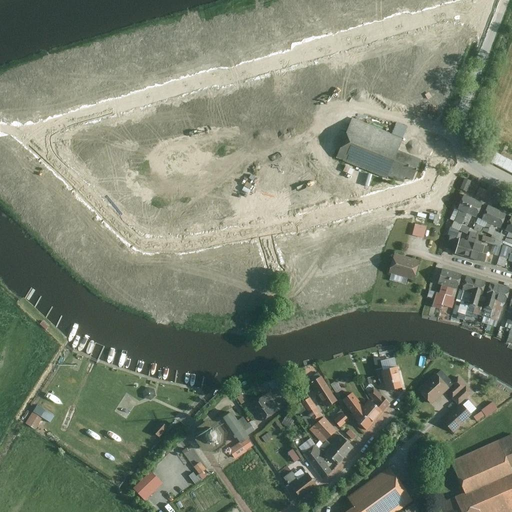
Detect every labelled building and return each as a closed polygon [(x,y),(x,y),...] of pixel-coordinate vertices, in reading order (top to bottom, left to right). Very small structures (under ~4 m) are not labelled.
[(111,71),(78,81),(84,102),(118,92),(111,71)] [(402,139),(352,118),(337,157),(388,179),(389,177),(403,182),(405,177),(413,180),(420,159),(399,150),(402,139)] [(511,161),(496,153),(491,163),(511,174),(511,161)] [(471,181),(465,179),(460,188),(467,191),(471,181)] [(487,191),(480,188),(477,195),(484,198),(487,191)] [(468,213),(474,199),(465,195),(458,209),(468,213)] [(511,201),(503,197),(500,204),(509,208),(511,201)] [(468,213),(476,217),(483,203),(474,199),(468,213)] [(486,222),(491,224),(498,210),(488,205),(482,220),(486,222)] [(508,214),(498,210),(491,224),(501,228),(508,214)] [(461,211),(455,221),(463,225),(468,215),(461,211)] [(484,227),(477,224),(475,229),(481,232),(484,227)] [(489,228),(488,232),(493,235),(497,227),(491,224),(489,228)] [(470,228),(463,225),(460,231),(467,234),(470,228)] [(413,227),(411,235),(424,238),(426,229),(413,227)] [(506,236),(496,232),(493,238),(504,242),(506,236)] [(456,238),(450,236),(447,248),(453,250),(456,238)] [(496,240),(484,236),(482,241),(494,245),(496,240)] [(475,243),(460,239),(456,254),(471,258),(475,243)] [(503,244),(497,242),(492,259),(498,261),(503,244)] [(489,247),(475,243),(471,258),(485,262),(489,247)] [(419,261),(395,254),(389,273),(413,280),(419,261)] [(442,285),(448,287),(452,272),(442,269),(437,284),(442,285)] [(452,272),(448,287),(454,288),(457,289),(462,274),(452,272)] [(472,292),(476,279),(468,276),(463,290),(472,292)] [(475,307),(477,308),(479,301),(485,281),(476,279),(472,292),(468,305),(475,307)] [(496,300),(501,286),(492,283),(486,303),(485,307),(493,310),(496,300)] [(448,287),(442,285),(440,292),(438,291),(433,307),(441,309),(442,306),(448,287)] [(501,286),(496,300),(502,302),(505,303),(510,288),(501,286)] [(452,297),(454,288),(448,287),(442,306),(452,308),(455,298),(452,297)] [(501,306),(502,302),(496,300),(493,310),(492,312),(488,326),(496,328),(503,307),(501,306)] [(479,316),(483,302),(479,301),(477,308),(475,307),(473,314),(479,316)] [(486,310),(492,312),(493,310),(485,307),(486,303),(483,302),(479,316),(484,317),(486,310)] [(380,358),(374,359),(376,370),(382,369),(380,358)] [(402,388),(398,368),(381,372),(386,392),(402,388)] [(436,374),(417,391),(431,406),(449,389),(436,374)] [(377,376),(367,379),(370,387),(379,385),(377,376)] [(337,401),(321,377),(310,384),(326,408),(337,401)] [(473,393),(459,377),(452,383),(455,386),(447,393),(459,406),(473,393)] [(336,381),(331,384),(336,393),(342,390),(336,381)] [(262,384),(252,386),(259,395),(266,390),(262,384)] [(251,386),(244,390),(250,399),(256,395),(251,386)] [(280,387),(265,397),(276,413),(291,403),(280,387)] [(247,401),(238,388),(232,392),(241,406),(247,401)] [(373,400),(371,402),(383,412),(390,404),(375,389),(368,396),(373,400)] [(134,400),(125,394),(113,412),(123,418),(134,400)] [(367,432),(383,412),(371,402),(370,400),(364,407),(353,394),(342,403),(355,418),(354,419),(367,432)] [(276,413),(265,397),(252,406),(263,422),(276,413)] [(322,417),(310,399),(295,408),(308,427),(322,417)] [(494,403),(482,411),(486,417),(498,409),(494,403)] [(35,405),(31,413),(49,423),(53,415),(35,405)] [(453,410),(442,420),(454,434),(465,424),(464,423),(472,416),(462,405),(454,411),(453,410)] [(239,422),(232,413),(224,419),(242,443),(230,450),(236,460),(248,452),(247,451),(254,446),(250,441),(252,440),(249,436),(239,422)] [(334,421),(340,428),(348,420),(342,414),(334,421)] [(294,421),(286,417),(282,424),(290,429),(294,421)] [(244,418),(239,422),(249,436),(256,431),(252,424),(249,426),(244,418)] [(324,418),(310,431),(322,445),(336,432),(324,418)] [(162,423),(153,432),(161,439),(169,429),(162,423)] [(348,428),(344,431),(352,440),(356,437),(348,428)] [(465,494),(439,505),(441,511),(511,511),(511,468),(511,469),(511,468),(511,435),(451,463),(465,494)] [(338,465),(353,448),(340,437),(331,446),(327,442),(320,449),(338,465)] [(126,448),(143,457),(146,452),(129,443),(126,448)] [(315,446),(303,455),(322,480),(332,473),(323,461),(325,459),(315,446)] [(195,450),(187,454),(190,461),(199,457),(195,450)] [(299,459),(293,451),(288,454),(294,462),(299,459)] [(200,461),(192,466),(197,475),(205,470),(200,461)] [(389,468),(347,498),(354,508),(348,511),(398,511),(413,502),(389,468)] [(152,473),(135,489),(146,501),(164,484),(152,473)] [(292,473),(282,479),(289,488),(298,482),(292,473)] [(291,488),(301,500),(317,487),(307,475),(291,488)] [(254,511),(269,511),(273,510),(271,505),(282,500),(276,486),(264,492),(263,490),(247,497),(254,511)]
